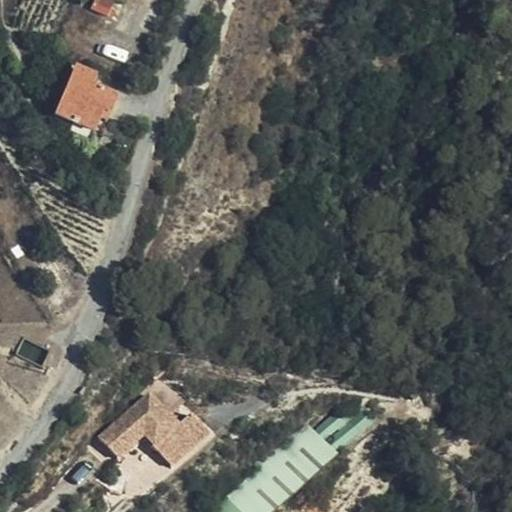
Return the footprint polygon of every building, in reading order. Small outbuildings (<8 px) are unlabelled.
[(68,63),(28,43),(20,59),(60,78),(68,63)] [(109,117),(117,99),(110,95),(114,85),(74,68),(53,115),(92,133),(102,113),(109,117)] [(145,387),(150,393),(169,415),(181,405),(157,376),(145,387)] [(169,415),(150,393),(137,404),(141,408),(131,418),(126,413),(101,435),(119,456),(145,433),(160,450),(168,443),(185,461),(213,437),(193,413),(178,426),(169,415)] [(141,408),(137,404),(126,413),(131,418),(141,408)] [(376,429),(367,407),(333,420),(336,427),(328,430),(334,445),(376,429)] [(272,511),(341,458),(316,425),(205,511),(272,511)] [(168,443),(160,450),(176,469),(185,461),(168,443)]
